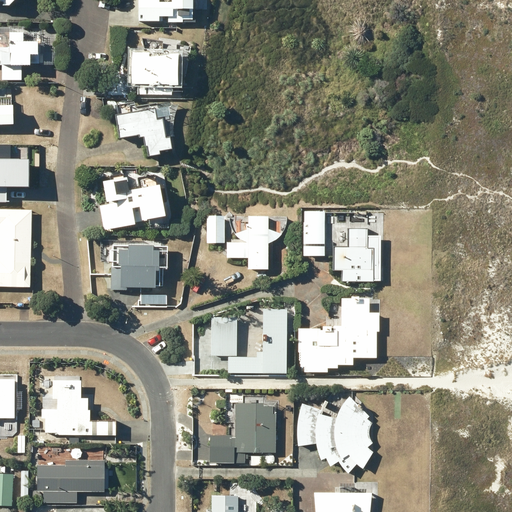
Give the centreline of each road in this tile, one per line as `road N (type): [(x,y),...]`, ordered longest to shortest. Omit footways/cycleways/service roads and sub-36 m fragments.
road 1 (residential): [(87,0),(72,174),(78,326)]
road 2 (residential): [(78,326),(116,338),(157,379),(163,411),(156,511)]
